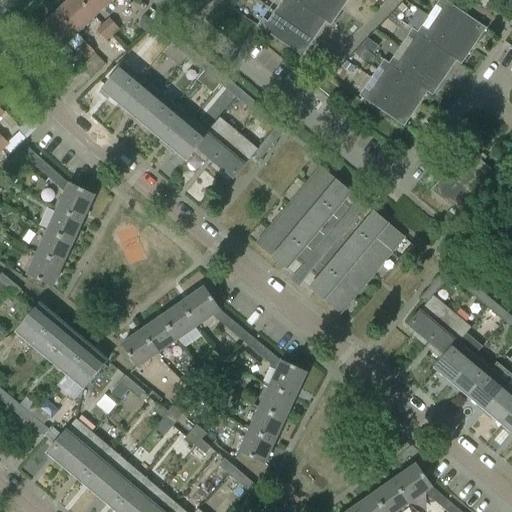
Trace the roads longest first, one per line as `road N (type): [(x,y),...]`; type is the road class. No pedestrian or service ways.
road 1 (residential): [(511,492),(77,129),(0,52)]
road 2 (residential): [(386,184),(499,45)]
road 3 (residential): [(291,105),(156,0)]
road 4 (residential): [(291,105),(397,0)]
road 5 (residential): [(386,184),(291,105)]
